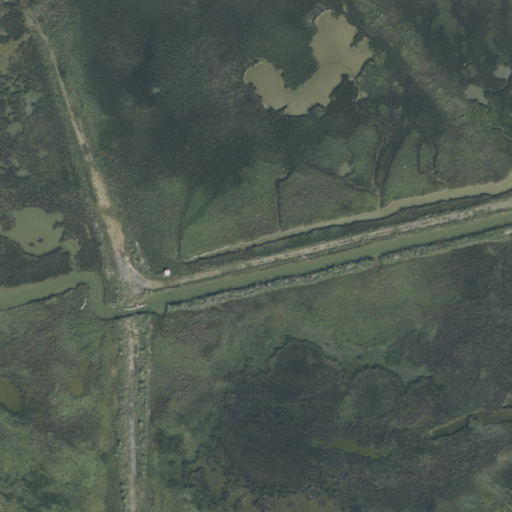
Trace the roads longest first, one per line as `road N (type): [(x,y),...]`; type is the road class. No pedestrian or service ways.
road 1 (track): [(134,511),(133,298),(44,0)]
road 2 (track): [(133,298),(511,209)]
